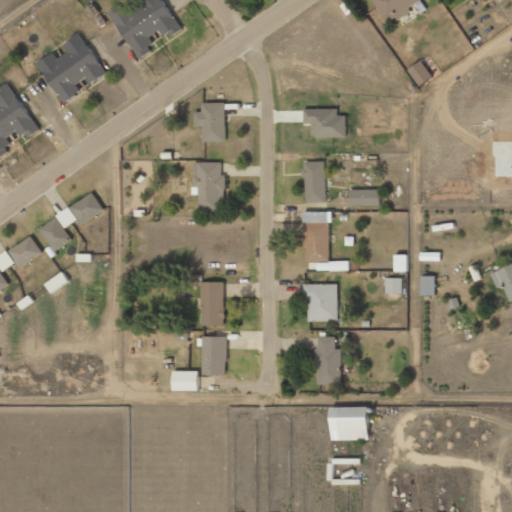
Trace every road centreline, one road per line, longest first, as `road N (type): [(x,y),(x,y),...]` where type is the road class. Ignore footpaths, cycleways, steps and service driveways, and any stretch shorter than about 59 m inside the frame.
road 1 (residential): [(511,396),(272,396),(238,386),(0,380)]
road 2 (residential): [(272,396),(269,99),(247,34),(221,0)]
road 3 (residential): [(0,211),(295,0)]
